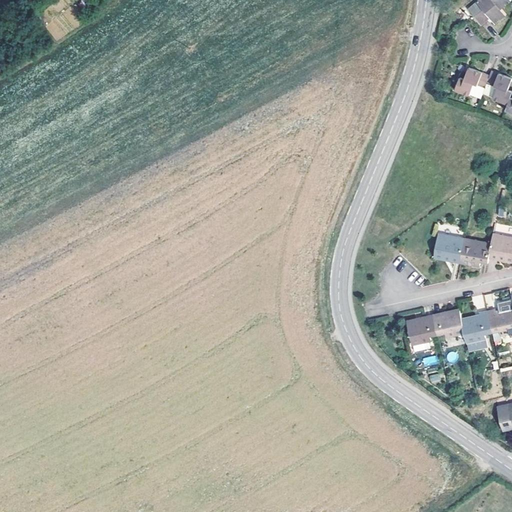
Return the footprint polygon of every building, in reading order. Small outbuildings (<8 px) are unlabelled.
[(495,24),(507,15),(502,9),(494,0),(477,0),(468,8),(482,25),(491,18),(495,24)] [(511,0),(494,0),(502,9),(511,0)] [(475,84),(485,87),(490,75),(469,66),(464,79),(460,78),(455,89),(471,95),(475,84)] [(511,97),(511,93),(511,90),(509,89),(511,80),(511,77),(492,69),(490,75),(485,87),(483,93),(508,104),(511,97)] [(493,241),(490,258),(511,262),(511,234),(495,231),(493,241)] [(435,258),(461,263),(466,236),(440,232),(435,258)] [(466,236),(461,263),(480,267),(481,261),(489,263),(490,258),(493,241),(466,236)] [(496,307),(487,309),(492,332),(500,330),(501,335),(511,333),(511,305),(496,309),(496,307)] [(465,334),(462,317),(460,306),(433,313),(437,334),(445,333),(446,337),(465,334)] [(480,313),(462,317),(465,334),(467,343),(486,339),(485,333),(492,332),(487,309),(480,310),(480,313)] [(430,336),(437,334),(433,313),(407,318),(413,345),(431,341),(430,336)] [(437,356),(423,357),(423,365),(438,364),(437,356)] [(439,373),(429,376),(431,383),(441,380),(439,373)] [(504,431),(511,429),(511,403),(498,407),(504,431)]
